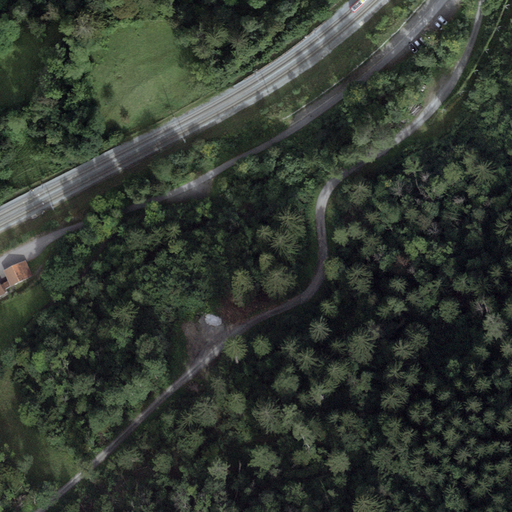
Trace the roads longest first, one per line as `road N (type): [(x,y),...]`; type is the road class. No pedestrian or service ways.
road 1 (track): [(43,511),(202,361),(257,318),(305,295),(323,261),(325,194),(339,175),(418,125),(466,57)]
road 2 (track): [(447,0),(361,82),(185,189)]
road 3 (track): [(0,364),(109,240),(185,189)]
road 4 (track): [(185,189),(0,260)]
road 5 (track): [(511,9),(477,79),(445,118),(418,125)]
